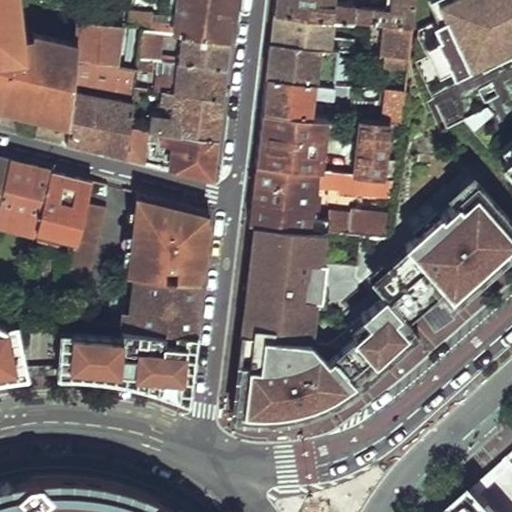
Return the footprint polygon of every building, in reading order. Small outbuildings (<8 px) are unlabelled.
[(0,0),(0,103),(67,121),(70,95),(71,84),(74,63),(116,66),(121,25),(118,24),(79,19),(77,19),(73,47),(30,35),(30,39),(19,40),(13,0),(0,0)] [(233,16),(234,0),(177,0),(176,17),(175,23),(152,21),(153,14),(129,12),(127,26),(142,29),(162,31),(181,34),(230,41),(233,16)] [(415,0),(390,0),(389,6),(355,2),(354,5),(334,1),(333,0),(274,0),(274,9),(332,17),(384,23),(413,27),(415,0)] [(475,59),(472,52),(504,38),(507,44),(511,41),(511,148),(498,162),(511,176),(511,0),(432,0),(439,13),(427,19),(433,32),(430,33),(448,72),(475,59)] [(413,27),(384,23),(381,44),(359,42),(359,38),(331,34),(332,17),(274,9),(272,24),(270,38),(338,47),(410,56),(413,27)] [(176,17),(153,14),(152,21),(175,23),(176,17)] [(230,41),(181,34),(178,55),(159,52),(162,31),(142,29),(137,57),(152,59),(175,63),(227,70),(228,56),(230,41)] [(266,74),(333,82),(338,47),(270,38),(268,57),(266,74)] [(137,57),(136,68),(150,69),(152,59),(137,57)] [(74,63),(71,84),(132,95),(134,87),(136,68),(116,66),(74,63)] [(227,70),(175,63),(174,75),(159,74),(157,75),(155,77),(155,90),(159,90),(223,100),(225,86),(227,70)] [(262,108),(313,114),(316,94),(332,95),(334,82),(333,82),(266,74),(264,91),(262,108)] [(391,123),(402,124),(406,90),(388,88),(385,122),(391,123)] [(223,100),(159,90),(158,102),(169,105),(168,117),(152,114),(150,118),(142,117),(140,130),(218,139),(221,120),(223,100)] [(128,129),(131,106),(70,95),(67,121),(65,141),(95,149),(125,157),(128,129)] [(259,135),(256,161),(323,170),(329,116),(313,114),(262,108),(259,135)] [(385,122),(362,120),(356,175),(384,179),(391,123),(385,122)] [(125,157),(145,162),(147,142),(176,147),(175,169),(213,179),(218,139),(140,130),(128,129),(125,157)] [(8,158),(0,187),(0,210),(35,219),(48,169),(37,166),(8,158)] [(389,237),(391,221),(324,213),(322,219),(310,217),(315,187),(394,196),(395,180),(384,179),(356,175),(323,170),(256,161),(252,191),(249,220),(254,221),(324,229),(389,237)] [(48,169),(35,219),(32,232),(31,240),(71,249),(84,203),(90,180),(69,175),(48,169)] [(511,245),(511,221),(473,179),(402,243),(409,252),(389,270),(412,296),(432,277),(453,299),(511,245)] [(199,279),(207,211),(135,192),(124,272),(135,273),(199,279)] [(85,276),(103,209),(84,203),(71,249),(66,271),(85,276)] [(0,210),(0,223),(32,232),(35,219),(0,210)] [(331,341),(311,338),(324,229),(254,221),(231,416),(248,419),(264,419),(281,418),(298,415),(315,410),(331,403),(343,397),(355,389),(420,331),(408,317),(409,316),(387,291),(331,341)] [(194,328),(199,279),(135,273),(132,307),(122,308),(120,313),(119,322),(152,326),(194,328)] [(120,313),(110,313),(110,321),(115,321),(119,322),(120,313)] [(0,375),(11,373),(26,371),(12,320),(2,322),(0,321),(0,375)] [(115,331),(58,326),(56,370),(59,369),(78,370),(97,371),(116,374),(134,378),(152,383),(170,389),(187,396),(194,328),(152,326),(119,322),(115,321),(115,331)] [(44,477),(35,478),(27,479),(11,493),(5,487),(9,484),(8,482),(0,484),(0,511),(170,511),(162,501),(149,495),(137,490),(127,487),(116,484),(105,481),(92,479),(81,477),(70,476),(59,476),(44,477)] [(11,493),(27,479),(18,480),(8,482),(9,484),(5,487),(11,493)] [(498,511),(476,486),(457,503),(447,511),(498,511)] [(168,505),(162,501),(170,511),(179,511),(172,507),(168,505)]
